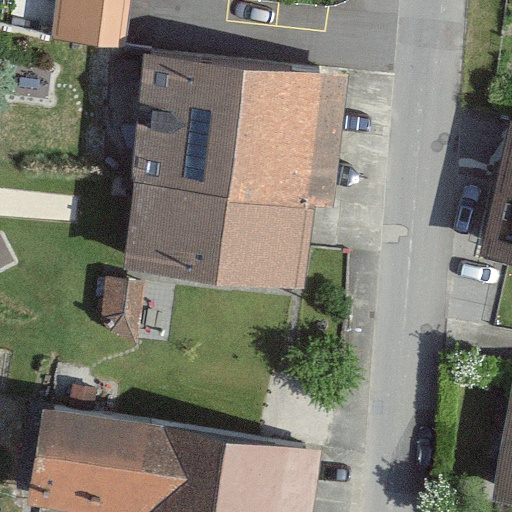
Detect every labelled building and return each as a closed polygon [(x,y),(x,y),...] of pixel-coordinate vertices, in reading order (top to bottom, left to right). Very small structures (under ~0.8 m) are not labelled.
[(52,0),(49,36),(143,44),(146,0),(52,0)] [(138,141),(127,261),(309,281),(320,178),(339,180),(353,65),(150,41),(139,141),(138,141)] [(511,248),(511,115),(482,242),(511,248)] [(148,335),(154,273),(101,268),(95,330),(148,335)] [(317,511),(328,444),(50,402),(33,508),(62,511),(317,511)] [(511,437),(501,495),(511,497),(511,437)]
